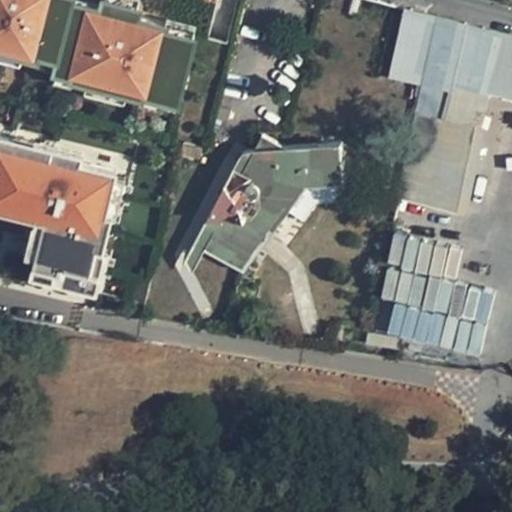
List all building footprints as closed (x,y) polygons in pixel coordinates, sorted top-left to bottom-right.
[(0,0),(0,47),(27,54),(33,56),(34,56),(35,51),(52,55),(54,56),(51,69),(53,69),(69,73),(69,76),(70,76),(84,80),(123,90),(137,93),(138,93),(139,91),(173,100),(174,100),(191,33),(190,32),(162,25),(163,21),(134,14),(136,4),(134,3),(120,0),(97,0),(97,4),(84,1),(78,0),(0,0)] [(439,16),(407,9),(392,76),(424,82),(439,16)] [(162,25),(190,32),(192,23),(165,16),(163,21),(162,25)] [(511,35),(439,16),(424,82),(400,196),(469,212),(476,182),(487,125),(480,123),(488,91),(511,97),(511,35)] [(27,54),(0,47),(0,57),(24,64),(27,54)] [(35,51),(34,56),(33,56),(32,60),(50,65),(52,55),(35,51)] [(69,76),(69,73),(53,69),(51,79),(68,83),(70,76),(69,76)] [(123,90),(84,80),(81,89),(121,99),(123,90)] [(171,109),(173,100),(139,91),(138,93),(137,93),(136,100),(171,109)] [(0,205),(16,209),(14,218),(15,218),(33,222),(41,224),(32,265),(28,280),(86,293),(96,252),(102,253),(110,219),(104,217),(114,176),(115,172),(79,163),(81,155),(33,144),(32,144),(30,152),(10,147),(12,139),(0,135),(0,205)] [(11,137),(11,139),(12,139),(10,147),(30,152),(32,144),(33,144),(34,142),(11,137)] [(240,155),(202,225),(210,237),(205,245),(245,268),(261,247),(257,244),(297,189),(306,177),(314,183),(338,180),(345,180),(342,139),(249,147),(243,148),(240,155)] [(205,146),(182,140),(180,152),(201,157),(205,146)] [(114,220),(124,178),(114,176),(104,217),(110,219),(114,220)] [(511,191),(476,182),(469,212),(511,222),(511,191)] [(302,192),(297,189),(257,244),(261,247),(302,192)] [(0,205),(0,216),(15,220),(15,218),(14,218),(16,209),(0,205)] [(32,265),(41,224),(33,222),(31,230),(29,230),(22,263),(32,265)] [(210,237),(202,225),(185,258),(192,270),(205,245),(210,237)] [(387,337),(480,355),(492,292),(462,286),(455,320),(444,318),(451,281),(429,277),(423,308),(419,307),(424,277),(410,274),(416,238),(407,237),(401,271),(387,268),(382,299),(394,301),(387,337)] [(102,253),(96,252),(86,293),(96,296),(106,254),(102,253)]
